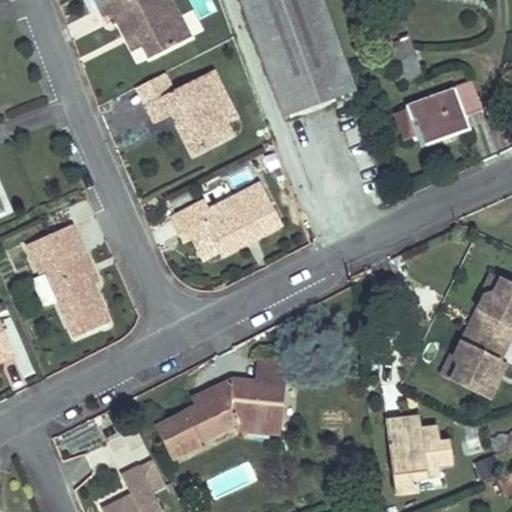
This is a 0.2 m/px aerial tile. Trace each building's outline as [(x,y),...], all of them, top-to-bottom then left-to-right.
[(171,0),(111,0),(100,6),(108,22),(113,20),(122,15),(130,31),(135,29),(142,43),(149,57),(190,36),(171,0)] [(320,0),(242,0),(285,115),(354,90),(320,0)] [(113,20),(121,35),(130,31),(122,15),(113,20)] [(130,31),(121,35),(129,50),(142,43),(135,29),(130,31)] [(411,38),(385,48),(398,84),(424,74),(411,38)] [(164,71),(137,85),(145,103),(173,90),(164,71)] [(173,90),(145,103),(155,122),(173,113),(179,110),(183,119),(178,122),(193,154),(215,144),(208,131),(226,122),(235,118),(212,71),(173,90)] [(473,81),(406,105),(421,146),(441,139),(439,132),(469,123),(466,115),(483,109),(473,81)] [(183,119),(179,110),(173,113),(178,122),(183,119)] [(233,135),(226,122),(208,131),(215,144),(233,135)] [(469,123),(439,132),(441,139),(471,129),(469,123)] [(375,147),(352,154),(369,206),(392,199),(375,147)] [(282,226),(261,182),(209,209),(204,199),(170,216),(182,240),(190,236),(196,248),(211,252),(217,250),(221,257),(247,244),(243,236),(250,232),(254,240),(282,226)] [(71,223),(26,244),(38,272),(44,269),(67,323),(101,308),(90,283),(78,255),(83,253),(71,223)] [(250,232),(243,236),(247,244),(254,240),(250,232)] [(78,255),(90,283),(96,281),(83,253),(78,255)] [(489,293),(498,290),(506,276),(497,271),(485,291),(489,293)] [(498,290),(489,293),(482,308),(487,311),(479,326),(510,343),(511,340),(511,279),(506,276),(498,290)] [(417,282),(400,317),(427,330),(443,295),(417,282)] [(473,323),(479,326),(487,311),(482,308),(473,323)] [(0,361),(14,356),(0,322),(0,361)] [(471,341),(479,326),(473,323),(465,338),(471,341)] [(465,338),(457,353),(459,362),(452,376),(490,397),(497,384),(494,374),(510,343),(479,326),(471,341),(465,338)] [(459,362),(457,353),(453,350),(442,371),(452,376),(459,362)] [(497,384),(509,362),(502,358),(494,374),(497,384)] [(258,359),(255,381),(283,384),(285,361),(258,359)] [(198,407),(158,426),(174,458),(201,444),(200,442),(238,423),(238,420),(280,423),(283,384),(255,381),(232,379),(203,393),(208,402),(198,407)] [(203,393),(194,398),(198,407),(208,402),(203,393)] [(417,418),(384,421),(386,432),(410,427),(410,431),(419,429),(417,418)] [(238,423),(237,428),(279,433),(280,423),(238,420),(238,423)] [(410,427),(386,432),(395,494),(421,490),(418,477),(440,474),(438,465),(453,462),(451,440),(440,442),(437,427),(419,429),(410,431),(410,427)] [(511,431),(492,439),(497,450),(511,444),(511,431)] [(511,444),(497,450),(493,452),(499,468),(511,462),(511,444)] [(162,511),(138,465),(122,474),(134,499),(128,502),(125,497),(103,508),(104,511),(162,511)]
